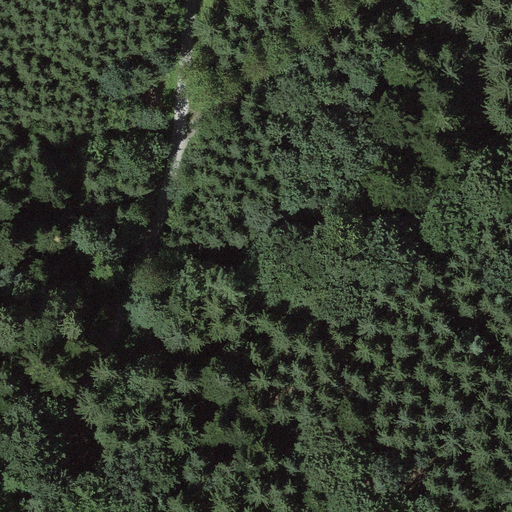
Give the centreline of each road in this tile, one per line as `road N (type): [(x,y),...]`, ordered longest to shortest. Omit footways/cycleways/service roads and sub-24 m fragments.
road 1 (track): [(385,0),(189,134),(110,344),(15,511)]
road 2 (track): [(189,134),(194,0)]
